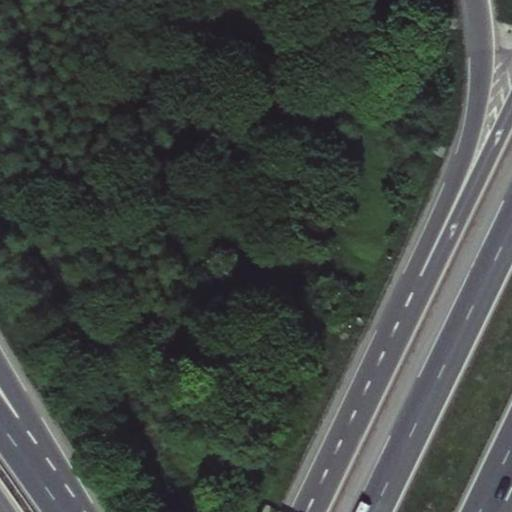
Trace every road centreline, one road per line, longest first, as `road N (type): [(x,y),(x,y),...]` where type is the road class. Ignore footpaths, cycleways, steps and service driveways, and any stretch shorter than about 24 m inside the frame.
road 1 (motorway): [(476,0),(474,117),(310,511)]
road 2 (motorway): [(511,109),(315,511)]
road 3 (motorway): [(511,222),(372,511)]
road 4 (motorway): [(84,511),(0,363)]
